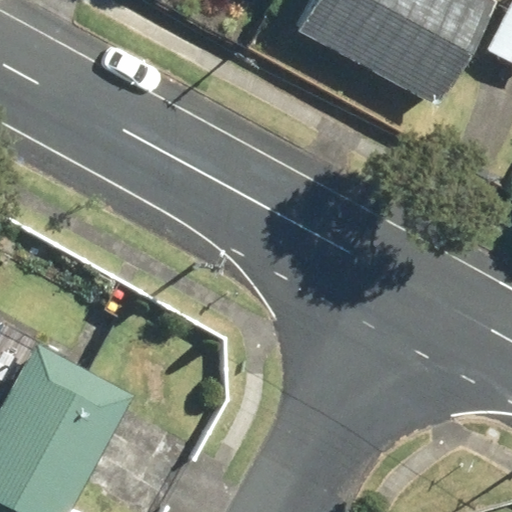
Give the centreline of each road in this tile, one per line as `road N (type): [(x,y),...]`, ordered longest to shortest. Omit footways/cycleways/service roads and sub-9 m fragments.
road 1 (residential): [(0,65),(388,278)]
road 2 (residential): [(388,278),(264,511)]
road 3 (residential): [(388,278),(511,344)]
